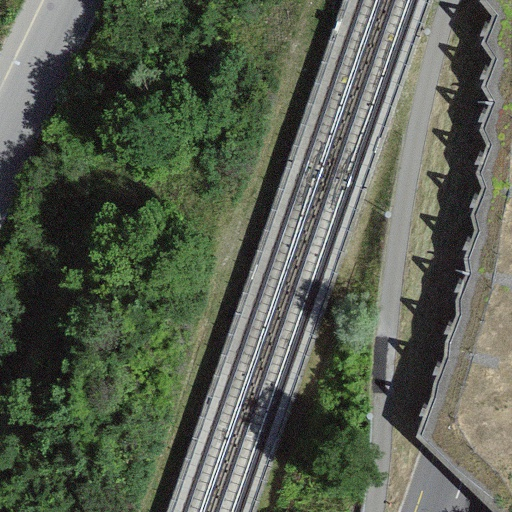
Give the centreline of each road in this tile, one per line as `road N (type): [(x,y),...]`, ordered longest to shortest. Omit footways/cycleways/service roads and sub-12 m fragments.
road 1 (unclassified): [(0,175),(85,0)]
road 2 (primary): [(470,511),(511,386)]
